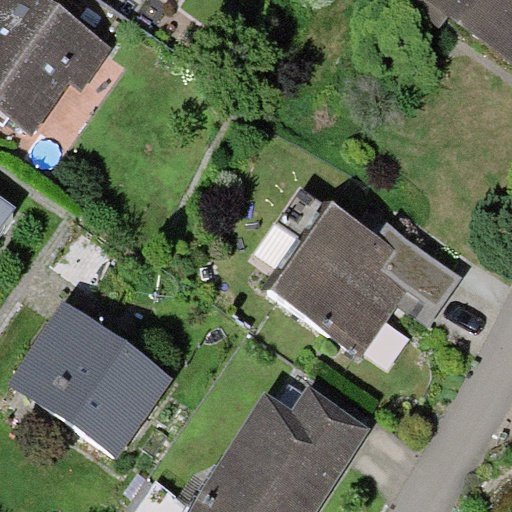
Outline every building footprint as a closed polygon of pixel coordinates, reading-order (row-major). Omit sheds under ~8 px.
[(0,0),(0,110),(34,135),(70,85),(82,94),(116,46),(51,0),(0,0)] [(511,0),(426,0),(511,58),(511,0)] [(0,228),(15,207),(0,197),(0,228)] [(383,233),(333,199),(269,292),(364,358),(400,306),(432,328),(465,280),(387,227),(383,233)] [(174,379),(66,305),(10,386),(118,460),(174,379)] [(292,410),(269,395),(191,511),(324,511),(380,427),(310,382),(292,410)]
